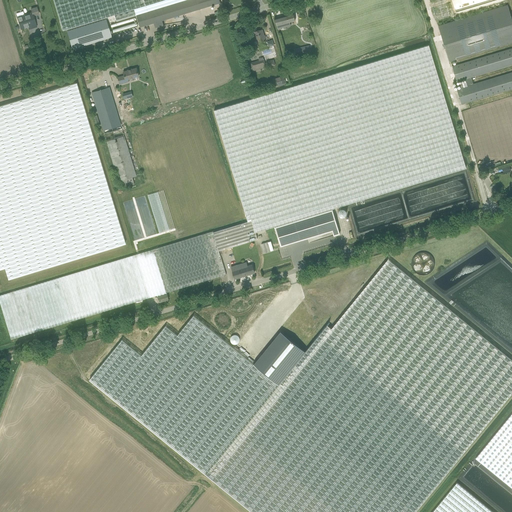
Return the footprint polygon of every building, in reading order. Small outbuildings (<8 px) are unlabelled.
[(54,0),(63,30),(115,14),(117,21),(136,15),(140,27),(155,22),(157,27),(163,26),(161,20),(220,3),(219,0),(54,0)] [(511,19),(507,5),(439,26),(449,62),(511,42),(511,19)] [(37,27),(33,16),(39,14),(37,7),(30,9),(32,13),(17,18),(21,29),(36,24),(36,27),(37,27)] [(295,20),(293,13),(274,18),(277,29),(291,25),(290,22),(295,20)] [(73,49),(81,47),(88,44),(96,42),(104,40),(112,37),(107,19),(67,31),(73,49)] [(267,46),(262,29),(254,32),(259,49),(267,46)] [(214,109),(248,222),(252,220),(255,232),(274,226),(332,209),(466,168),(429,44),(214,109)] [(310,45),(294,49),(295,57),(312,54),(310,45)] [(511,72),(473,84),(471,77),(511,64),(511,48),(452,66),(457,81),(465,79),(466,82),(463,83),(464,87),(457,89),(461,104),(511,88),(511,72)] [(252,68),(253,72),(266,67),(265,64),(263,59),(250,63),(252,68)] [(139,76),(136,68),(123,72),(124,76),(118,77),(120,84),(129,82),(128,79),(139,76)] [(284,76),(272,79),(275,86),(286,83),(284,76)] [(0,269),(4,268),(8,279),(124,244),(76,83),(0,105),(0,269)] [(118,182),(122,180),(124,187),(134,184),(132,177),(136,176),(110,87),(92,92),(118,182)] [(503,172),(511,170),(509,164),(498,167),(498,170),(502,169),(503,172)] [(340,234),(332,209),(274,226),(280,246),(332,230),(334,236),(340,234)] [(257,239),(255,232),(252,220),(248,222),(213,232),(219,250),(257,239)] [(226,274),(219,250),(213,232),(0,295),(0,302),(11,339),(157,295),(159,302),(169,299),(167,292),(226,274)] [(271,251),(268,242),(262,244),(264,253),(271,251)] [(279,384),(204,473),(217,483),(250,511),(412,511),(511,390),(511,353),(388,259),(331,328),(327,325),(306,352),(279,384)] [(241,264),(244,276),(254,273),(252,265),(248,266),(246,262),(241,264)] [(231,267),(234,279),(244,276),(241,264),(231,267)] [(279,384),(306,352),(280,331),(254,364),(279,384)] [(230,338),(234,345),(240,340),(235,334),(230,338)] [(231,511),(209,493),(217,483),(204,473),(201,470),(193,480),(57,370),(0,439),(0,511),(231,511)] [(511,488),(511,413),(475,458),(511,488)] [(431,511),(491,511),(456,482),(431,511)] [(493,482),(494,488),(492,488),(493,494),(490,495),(491,499),(495,498),(495,496),(506,494),(504,486),(497,487),(496,482),(493,482)]
